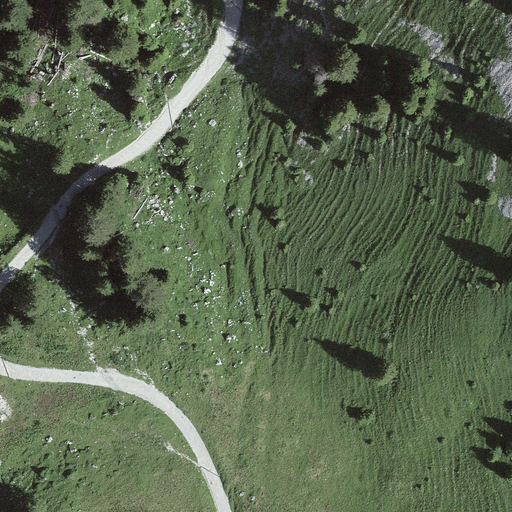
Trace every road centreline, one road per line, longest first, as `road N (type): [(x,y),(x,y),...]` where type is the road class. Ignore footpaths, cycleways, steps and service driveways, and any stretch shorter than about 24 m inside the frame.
road 1 (track): [(234,0),(224,45),(206,72),(62,209),(0,282)]
road 2 (track): [(0,366),(148,391),(195,440),(225,511)]
